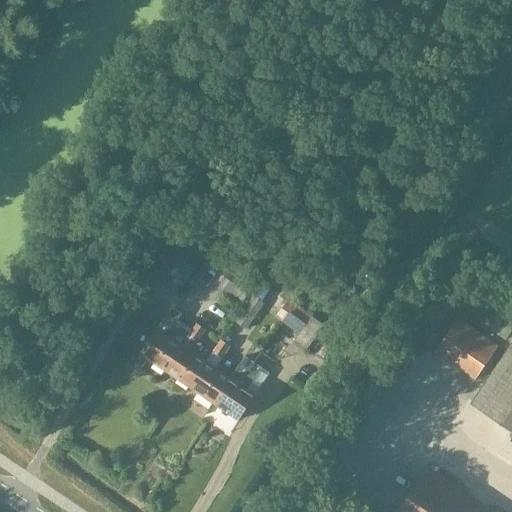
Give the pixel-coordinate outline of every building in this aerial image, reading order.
[(186,285),(205,256),(180,239),(161,268),(186,285)] [(231,274),(222,287),(243,301),(252,288),(231,274)] [(253,297),(235,323),(246,330),(263,304),(253,297)] [(484,312),(511,319),(511,306),(488,300),(484,312)] [(165,373),(193,331),(177,320),(181,314),(172,308),(140,356),(165,373)] [(475,380),(498,347),(457,319),(435,352),(475,380)] [(198,342),(206,331),(197,325),(193,331),(165,373),(189,389),(206,363),(195,355),(202,345),(198,342)] [(327,365),(342,343),(330,335),(316,357),(327,365)] [(215,369),(230,347),(221,341),(206,363),(189,389),(213,405),(230,379),(215,369)] [(511,345),(473,403),(511,428),(511,345)] [(238,422),(255,395),(254,395),(244,388),(259,366),(245,357),(230,379),(213,405),(238,422)] [(217,408),(204,421),(219,437),(233,425),(217,408)] [(492,511),(428,469),(399,511),(492,511)]
